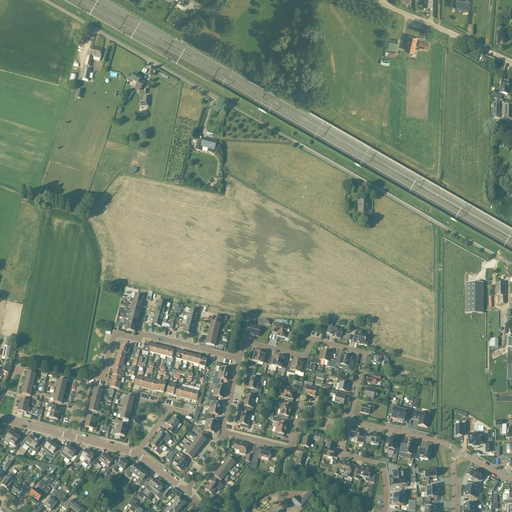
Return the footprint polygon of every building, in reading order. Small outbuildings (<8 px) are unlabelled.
[(469,2),(456,0),(456,2),(455,2),(454,3),(454,5),(454,7),(455,7),(455,8),(459,9),(459,10),(461,10),(463,11),(464,10),(465,10),(468,10),(469,2)] [(417,37),(407,35),(404,50),(414,52),(417,37)] [(429,43),(419,41),(417,47),(427,49),(429,43)] [(388,50),(398,51),(398,42),(388,42),(388,50)] [(103,50),(91,47),(89,56),(87,56),(85,67),(85,70),(84,69),(82,80),(89,81),(91,71),(91,67),(90,67),(93,57),(101,59),(103,50)] [(483,56),(481,60),(491,65),(493,62),(483,56)] [(141,78),(134,74),(133,76),(130,74),(126,81),(130,83),(131,81),(137,84),(134,89),(140,92),(145,82),(140,79),(141,78)] [(504,90),(503,94),(508,95),(510,81),(502,80),(500,89),(504,90)] [(149,108),(149,97),(144,97),(144,102),(140,102),(140,107),(149,108)] [(217,142),(204,138),(203,141),(198,140),(195,150),(201,151),(202,147),(209,149),(208,150),(208,151),(209,153),(211,153),(213,152),(214,151),(214,150),(217,142)] [(368,214),(368,201),(358,201),(358,214),(368,214)] [(466,314),(482,314),(483,284),(466,283),(466,314)] [(505,296),(505,284),(496,284),(496,296),(500,296),(500,304),(504,304),(505,296)] [(127,297),(126,300),(129,301),(142,304),(143,298),(135,296),(136,295),(133,294),(131,299),(127,297)] [(129,303),(133,304),(132,307),(140,309),(142,304),(129,301),(129,303)] [(166,303),(158,301),(156,308),(169,311),(171,303),(166,302),(166,303)] [(139,315),(140,309),(132,307),(131,310),(127,309),(124,309),(124,311),(123,312),(126,312),(127,312),(139,315)] [(199,312),(190,309),(186,308),(185,312),(185,314),(184,314),(197,318),(199,312)] [(130,316),(129,319),(138,321),(139,315),(127,312),(126,312),(126,315),(130,316)] [(164,315),(155,313),(154,319),(166,322),(167,322),(168,317),(164,316),(164,315)] [(184,316),(188,317),(187,321),(196,323),(197,318),(184,314),(183,316),(184,316)] [(218,315),(218,319),(213,317),(211,323),(220,325),(221,322),(224,322),(224,321),(226,321),(227,317),(218,315)] [(120,323),(124,324),(136,327),(138,321),(129,319),(128,322),(124,322),(125,320),(120,319),(120,321),(117,320),(116,322),(120,323)] [(152,325),(161,327),(162,323),(166,324),(166,322),(154,319),(152,325)] [(332,328),(333,320),(331,320),(328,320),(327,321),(326,325),(328,326),(326,333),(330,334),(329,335),(335,337),(335,338),(340,339),(342,332),(337,331),(338,329),(332,328)] [(185,327),(194,329),(196,323),(187,321),(186,325),(182,324),(180,324),(180,326),(182,326),(185,327)] [(247,334),(258,337),(260,329),(252,327),(254,323),(250,322),(249,325),(247,334)] [(225,330),(219,328),(220,325),(211,323),(210,328),(222,331),(224,332),(225,330)] [(126,331),(135,333),(136,327),(124,324),(123,326),(127,327),(126,331)] [(285,337),(287,327),(280,325),(279,326),(273,324),(271,331),(275,332),(274,333),(276,333),(276,332),(278,333),(277,335),(285,337)] [(193,335),(194,329),(185,327),(182,326),(180,326),(179,328),(181,328),(185,329),(184,333),(193,335)] [(364,345),(365,340),(366,335),(362,334),(361,334),(356,333),(356,331),(351,330),(349,337),(354,338),(353,342),(360,344),(364,345)] [(219,340),(216,339),(217,336),(209,334),(207,339),(219,342),(219,340)] [(498,348),(498,339),(489,339),(489,348),(498,348)] [(7,347),(5,359),(11,360),(14,348),(7,347)] [(320,365),(321,361),(324,362),(327,352),(321,351),(319,357),(315,356),(313,367),(307,365),(306,370),(314,372),(316,364),(320,365)] [(249,360),(252,361),(252,362),(258,363),(260,353),(255,352),(253,358),(250,357),(249,360)] [(333,368),(335,361),(331,360),(332,354),(327,352),(324,362),(328,362),(326,367),(333,368)] [(266,365),(268,358),(265,358),(265,355),(260,353),(258,363),(263,364),(266,365)] [(372,355),(371,362),(373,362),(373,364),(376,364),(377,363),(380,364),(381,361),(385,362),(386,355),(380,354),(379,357),(372,355)] [(343,369),(344,366),(346,357),(340,356),(339,360),(336,359),(335,365),(338,366),(338,368),(343,369)] [(268,365),(271,366),(276,368),(279,358),(273,357),(273,359),(270,359),(268,365)] [(354,364),(351,363),(352,359),(346,357),(344,366),(343,370),(351,372),(354,364)] [(285,369),(286,363),(283,362),(284,359),(279,358),(276,368),(282,369),(285,369)] [(207,360),(201,359),(199,365),(199,366),(205,368),(207,360)] [(7,361),(3,371),(8,373),(12,365),(11,365),(12,362),(7,361)] [(291,364),(288,363),(286,373),(295,375),(295,372),(297,363),(292,361),(291,364)] [(295,372),(301,374),(301,373),(304,374),(305,368),(302,367),(303,364),(297,363),(295,372)] [(223,368),(223,365),(217,364),(216,367),(220,368),(218,373),(228,376),(229,370),(223,368)] [(36,374),(27,372),(26,378),(38,381),(38,378),(35,377),(36,374)] [(211,381),(219,383),(220,380),(227,381),(228,376),(218,373),(215,372),(214,378),(211,378),(211,380),(211,381)] [(111,381),(121,384),(122,378),(120,377),(113,375),(111,381)] [(366,378),(366,380),(367,381),(366,383),(375,386),(376,381),(379,382),(381,376),(374,375),(373,378),(368,377),(366,378)] [(136,376),(134,386),(140,387),(142,378),(136,376)] [(250,383),(262,386),(262,387),(264,382),(265,378),(255,376),(254,379),(251,378),(250,383)] [(148,379),(142,378),(140,387),(146,389),(148,379)] [(160,382),(160,379),(156,378),(155,381),(154,380),(151,390),(158,392),(160,382)] [(154,380),(148,379),(146,389),(151,390),(154,380)] [(346,392),(346,390),(347,390),(348,385),(346,384),(347,381),(338,379),(337,384),(336,390),(346,392)] [(110,387),(119,390),(121,384),(111,381),(110,387)] [(225,387),(218,386),(219,383),(211,381),(211,382),(211,383),(212,383),(212,384),(214,385),(213,387),(212,387),(211,390),(224,393),(225,387)] [(163,393),(166,383),(160,382),(158,392),(163,393)] [(33,385),(25,383),(23,389),(35,392),(42,394),(43,391),(36,390),(37,386),(33,386),(33,385)] [(255,390),(254,393),(260,395),(261,391),(261,390),(262,386),(250,383),(248,389),(255,390)] [(51,386),(57,388),(56,391),(64,393),(66,388),(54,385),(52,384),(51,386)] [(303,385),(302,392),(305,392),(304,395),(309,397),(312,387),(306,386),(303,385)] [(180,387),(175,386),(172,395),(178,397),(180,387)] [(293,401),(295,393),(291,392),(288,391),(289,388),(283,386),(282,390),(285,390),(283,398),(285,399),(285,400),(288,401),(288,403),(290,404),(291,400),(293,401)] [(187,389),(180,387),(178,397),(184,398),(187,389)] [(319,392),(320,389),(317,389),(317,388),(312,387),(309,397),(315,398),(316,392),(319,392)] [(366,390),(364,397),(367,398),(367,399),(373,400),(374,396),(375,397),(377,390),(369,388),(368,391),(366,390)] [(105,395),(102,394),(103,391),(94,389),(93,394),(105,397),(105,395)] [(193,390),(187,389),(184,398),(191,400),(193,390)] [(197,401),(199,392),(193,390),(191,400),(197,401)] [(215,397),(222,399),(224,393),(211,390),(214,391),(213,394),(210,393),(209,399),(215,400),(215,397)] [(334,403),(343,405),(345,397),(337,395),(338,392),(331,391),(330,394),(336,395),(334,403)] [(54,399),(53,402),(62,404),(63,399),(51,396),(43,394),(43,396),(54,399)] [(250,394),(249,396),(247,396),(245,401),(255,404),(256,398),(257,395),(250,394)] [(27,401),(21,399),(19,405),(28,407),(29,404),(33,405),(34,404),(35,400),(32,399),(28,398),(27,401)] [(210,408),(219,410),(221,405),(214,403),(215,400),(209,399),(208,401),(207,403),(206,407),(210,408)] [(103,406),(100,405),(100,402),(92,400),(90,405),(102,408),(109,410),(110,408),(103,406)] [(121,404),(124,405),(123,408),(131,410),(133,404),(121,401),(121,404)] [(247,407),(246,410),(252,412),(253,409),(255,404),(245,401),(244,407),(247,407)] [(290,404),(288,403),(283,402),(282,405),(280,410),(290,412),(291,407),(289,406),(290,404)] [(60,410),(55,408),(56,406),(49,404),(48,407),(51,408),(50,413),(59,415),(60,410)] [(362,405),(360,412),(369,415),(370,410),(373,411),(375,406),(368,404),(368,407),(362,405)] [(18,411),(26,413),(28,407),(19,405),(18,411)] [(390,406),(389,412),(393,413),(391,419),(397,421),(400,410),(394,408),(394,407),(390,406)] [(211,414),(218,416),(219,410),(210,408),(209,411),(205,411),(204,416),(210,417),(211,414)] [(400,410),(397,421),(398,421),(398,422),(402,423),(402,422),(404,422),(405,416),(408,416),(409,410),(406,410),(400,408),(400,410)] [(279,415),(279,418),(285,420),(286,417),(289,418),(290,412),(280,410),(279,415)] [(246,411),(245,414),(242,414),(241,419),(250,421),(252,416),(251,416),(252,413),(246,411)] [(118,415),(121,416),(120,419),(129,421),(130,415),(119,412),(118,415)] [(414,412),(412,419),(419,421),(418,426),(427,428),(430,415),(421,413),(421,414),(414,412)] [(86,422),(95,424),(96,419),(100,420),(101,417),(94,415),(93,418),(87,417),(86,422)] [(203,421),(206,422),(205,426),(215,428),(216,422),(210,420),(210,417),(204,416),(203,421)] [(169,422),(167,425),(170,427),(167,430),(174,435),(178,431),(174,428),(179,422),(173,418),(169,423),(169,422)] [(287,425),(284,424),(285,421),(273,418),(273,421),(273,422),(277,423),(276,428),(286,430),(287,425)] [(242,425),(242,428),(248,430),(249,427),(250,421),(241,419),(240,424),(242,425)] [(127,426),(122,425),(122,422),(116,421),(115,424),(118,425),(117,430),(126,432),(127,426)] [(85,427),(93,429),(92,431),(96,432),(98,425),(95,424),(86,422),(85,427)] [(455,430),(455,432),(455,437),(462,437),(462,433),(466,433),(466,432),(466,422),(462,422),(462,425),(456,425),(455,425),(455,430)] [(202,428),(200,431),(203,433),(204,431),(214,434),(214,433),(215,432),(214,432),(215,428),(205,426),(204,429),(202,428)] [(275,433),(274,436),(281,438),(281,435),(284,436),(286,430),(276,428),(275,433)] [(113,434),(125,437),(126,432),(117,430),(114,429),(113,434)] [(353,429),(351,438),(352,439),(357,440),(357,442),(364,444),(365,436),(359,435),(360,431),(353,429)] [(11,431),(8,435),(6,434),(2,439),(4,441),(4,442),(8,445),(10,443),(10,442),(16,435),(11,431)] [(162,437),(159,435),(155,440),(161,444),(164,441),(168,444),(173,437),(166,432),(162,437)] [(10,443),(14,446),(16,448),(20,443),(18,441),(20,438),(16,435),(10,442),(10,443)] [(197,438),(194,436),(193,438),(202,445),(206,441),(199,435),(197,438)] [(367,435),(365,442),(369,443),(375,444),(375,443),(379,444),(381,436),(375,435),(371,435),(371,436),(367,435)] [(469,439),(469,441),(469,445),(473,445),(473,446),(478,446),(478,445),(483,445),(483,444),(486,444),(486,453),(492,453),(492,437),(487,437),(487,441),(483,441),(483,437),(478,437),(478,435),(469,435),(469,439)] [(31,436),(29,439),(27,437),(21,445),(23,447),(25,445),(29,448),(36,440),(31,436)] [(303,441),(302,446),(309,448),(312,439),(303,437),(302,441),(303,441)] [(191,440),(194,442),(192,445),(199,450),(202,445),(193,438),(191,440)] [(386,444),(384,450),(394,453),(397,440),(391,438),(390,441),(389,445),(386,444)] [(37,446),(40,443),(36,440),(29,448),(29,449),(33,452),(34,451),(36,453),(40,448),(37,446)] [(165,447),(161,444),(155,440),(151,445),(154,447),(152,450),(159,454),(162,450),(165,447)] [(49,441),(47,444),(45,442),(41,447),(43,449),(43,450),(47,453),(54,444),(49,441)] [(243,444),(243,445),(241,444),(241,443),(236,442),(234,450),(246,453),(248,445),(243,444)] [(401,445),(399,453),(411,456),(414,444),(408,442),(407,445),(407,446),(401,445)] [(325,448),(324,456),(333,458),(335,450),(333,450),(334,445),(328,443),(326,448),(325,448)] [(56,451),(58,447),(54,444),(47,453),(51,457),(52,456),(55,458),(59,453),(56,451)] [(68,445),(65,448),(63,447),(59,452),(62,454),(61,455),(65,458),(72,449),(68,445)] [(190,447),(187,445),(186,447),(195,454),(199,450),(192,445),(190,447)] [(185,454),(192,459),(195,454),(186,447),(184,449),(187,451),(185,454)] [(272,451),(260,448),(258,455),(254,454),(252,461),(257,462),(258,458),(260,459),(261,457),(270,459),(270,457),(271,457),(272,456),(272,454),(271,453),(272,451)] [(417,451),(415,460),(418,460),(419,458),(428,460),(429,458),(431,458),(432,453),(430,453),(431,450),(425,448),(424,452),(420,451),(420,452),(417,451)] [(74,455),(76,452),(72,449),(65,458),(70,462),(71,460),(73,462),(77,457),(74,455)] [(86,450),(84,453),(81,451),(77,457),(73,462),(76,464),(79,459),(83,463),(90,453),(86,450)] [(298,460),(296,465),(304,467),(306,458),(310,459),(311,454),(302,451),(301,455),(300,455),(298,460)] [(94,457),(95,457),(90,453),(83,463),(88,466),(89,465),(91,467),(93,464),(95,462),(97,459),(94,457)] [(104,464),(109,458),(104,454),(102,458),(100,456),(97,459),(95,462),(93,464),(96,466),(98,464),(100,466),(102,463),(104,464)] [(187,459),(182,455),(180,458),(181,459),(178,463),(175,461),(173,464),(181,471),(188,463),(185,461),(187,459)] [(511,456),(499,456),(499,462),(509,462),(509,467),(511,467),(511,456)] [(109,458),(104,464),(106,466),(104,469),(106,470),(104,473),(107,475),(111,469),(113,466),(111,464),(113,461),(109,458)] [(235,463),(228,458),(224,462),(234,470),(235,468),(233,466),(235,463)] [(128,464),(122,459),(118,465),(116,463),(114,466),(113,466),(111,469),(116,473),(120,468),(123,471),(128,464)] [(44,472),(50,465),(34,461),(30,466),(33,468),(35,465),(44,472)] [(230,470),(232,472),(234,470),(224,462),(221,467),(228,472),(230,470)] [(333,477),(332,478),(334,478),(334,475),(339,476),(339,473),(343,474),(344,473),(346,463),(339,462),(338,466),(336,465),(335,467),(334,473),(333,474),(333,477)] [(343,476),(347,477),(347,478),(352,479),(352,478),(355,470),(352,469),(353,465),(346,463),(344,473),(343,474),(343,476)] [(136,476),(141,470),(135,465),(131,470),(129,468),(124,475),(126,476),(125,477),(127,478),(128,477),(129,479),(133,474),(136,476)] [(229,477),(226,475),(228,472),(221,467),(218,471),(227,479),(229,477)] [(355,470),(352,478),(359,480),(359,476),(363,477),(365,468),(359,467),(358,470),(355,469),(355,470)] [(365,468),(363,477),(366,478),(365,482),(374,484),(375,478),(370,476),(371,470),(365,468)] [(141,470),(136,476),(139,479),(136,484),(141,488),(146,481),(143,479),(147,474),(141,470)] [(214,476),(221,482),(223,479),(226,481),(227,479),(218,471),(214,476)] [(424,478),(423,479),(423,482),(429,481),(429,478),(437,477),(436,471),(423,472),(424,478)] [(473,471),(469,476),(475,480),(474,483),(480,485),(484,478),(482,476),(473,471)] [(14,480),(16,478),(17,477),(11,473),(9,476),(8,476),(2,485),(8,490),(15,481),(14,480)] [(36,490),(34,489),(30,495),(34,498),(39,492),(45,484),(46,482),(48,481),(48,480),(45,477),(43,480),(39,485),(40,486),(36,490)] [(393,480),(392,480),(393,486),(401,485),(401,488),(407,487),(407,484),(406,484),(405,478),(404,478),(404,479),(393,480)] [(49,479),(48,480),(48,481),(46,482),(45,484),(39,492),(34,498),(38,501),(43,496),(44,497),(50,490),(48,488),(48,487),(53,481),(49,479)] [(146,481),(141,488),(143,490),(144,488),(148,491),(151,488),(153,490),(159,483),(153,479),(149,484),(146,481)] [(12,492),(19,497),(28,484),(25,482),(24,484),(22,486),(20,484),(17,487),(16,486),(12,492)] [(215,484),(213,483),(210,487),(207,485),(204,489),(212,495),(216,489),(219,492),(223,487),(223,486),(217,482),(215,484)] [(154,495),(160,499),(162,496),(164,494),(161,492),(164,488),(159,483),(153,490),(156,492),(154,495)] [(466,486),(465,491),(476,493),(476,492),(477,488),(479,488),(480,485),(474,483),(473,487),(466,486)] [(51,511),(58,503),(59,501),(62,503),(66,497),(67,495),(66,493),(69,490),(64,486),(57,494),(56,496),(54,498),(55,498),(47,508),(51,511)] [(48,501),(44,506),(47,508),(55,498),(54,498),(56,496),(57,494),(54,491),(47,500),(48,501)] [(465,491),(464,497),(471,499),(471,502),(477,502),(478,494),(476,493),(465,491)] [(291,502),(301,511),(314,497),(309,493),(301,501),(296,497),(291,502)] [(424,493),(424,502),(430,502),(430,499),(437,499),(437,493),(427,493),(424,493)] [(186,504),(176,497),(174,500),(176,502),(174,505),(181,510),(186,504)] [(135,506),(138,503),(133,499),(128,505),(132,507),(129,511),(130,511),(136,511),(139,509),(135,506)] [(83,511),(84,511),(70,501),(68,504),(66,502),(62,507),(66,511),(65,511),(83,511)] [(471,505),(464,506),(464,511),(477,511),(477,502),(471,502),(471,505)]
